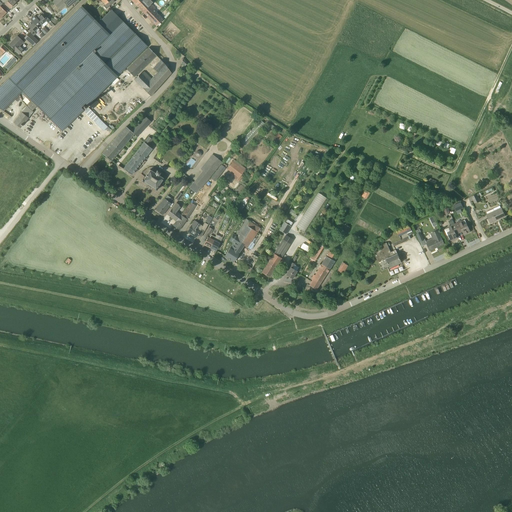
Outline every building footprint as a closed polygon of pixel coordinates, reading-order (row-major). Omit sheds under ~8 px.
[(10,9),(16,2),(17,0),(1,0),(10,9)] [(101,0),(105,4),(103,6),(106,9),(115,2),(113,0),(101,0)] [(141,0),(137,6),(144,13),(152,4),(154,1),(152,0),(141,0)] [(156,26),(160,23),(164,19),(154,10),(156,8),(152,4),(144,13),(156,26)] [(0,108),(3,111),(26,88),(28,90),(23,95),(31,102),(27,106),(22,112),(13,123),(20,128),(29,118),(33,112),(32,111),(36,107),(38,108),(38,107),(42,111),(52,121),(62,131),(83,110),(81,107),(85,103),(88,106),(148,46),(112,10),(98,23),(95,20),(81,6),(0,86),(0,108)] [(41,23),(42,24),(43,24),(46,21),(48,23),(50,21),(46,16),(42,12),(40,14),(36,17),(41,23)] [(38,28),(42,24),(41,23),(36,17),(35,16),(30,20),(32,21),(37,27),(38,28)] [(38,28),(37,27),(32,21),(28,25),(31,29),(29,30),(34,35),(40,30),(38,28)] [(34,46),(38,41),(29,32),(25,38),(34,46)] [(19,54),(24,49),(20,46),(23,42),(17,35),(8,44),(19,54)] [(133,77),(156,55),(149,48),(126,70),(133,77)] [(134,81),(150,96),(171,73),(161,60),(159,62),(153,68),(158,73),(152,79),(146,74),(145,75),(142,72),(134,81)] [(112,87),(103,96),(107,99),(115,91),(112,87)] [(135,126),(131,131),(134,134),(137,137),(141,132),(135,126)] [(111,161),(134,134),(131,131),(126,127),(118,135),(102,154),(111,161)] [(276,132),(270,139),(276,144),(282,137),(276,132)] [(148,136),(136,151),(145,157),(152,149),(150,147),(148,146),(153,140),(148,136)] [(138,166),(145,157),(136,151),(130,160),(138,166)] [(201,189),(222,162),(212,154),(200,169),(203,171),(193,182),(201,189)] [(126,164),(123,169),(132,175),(135,170),(138,166),(130,160),(126,164)] [(237,181),(244,171),(232,162),(227,169),(230,172),(228,174),(237,181)] [(201,191),(200,191),(196,196),(185,211),(182,215),(177,221),(173,226),(179,230),(187,218),(190,214),(205,193),(206,193),(224,171),(226,168),(225,168),(227,166),(224,164),(223,166),(221,165),(211,178),(201,191)] [(143,181),(149,185),(155,189),(155,190),(156,191),(157,189),(163,179),(158,176),(160,173),(157,171),(155,174),(149,171),(143,180),(142,181),(143,182),(143,181)] [(233,188),(235,190),(240,183),(228,174),(222,182),(232,190),(233,188)] [(367,199),(370,193),(365,190),(362,196),(367,199)] [(180,192),(175,198),(178,201),(180,199),(183,194),(180,192)] [(297,227),(305,232),(326,198),(318,192),(297,227)] [(475,204),(480,201),(477,196),(477,195),(472,197),(475,204)] [(162,215),(169,207),(171,204),(164,198),(162,202),(155,210),(162,215)] [(181,206),(177,202),(172,208),(167,214),(177,221),(182,215),(177,212),(181,206)] [(501,208),(499,206),(486,212),(487,214),(486,214),(488,219),(490,218),(492,222),(505,216),(501,208)] [(201,231),(198,229),(201,224),(194,220),(194,221),(193,221),(190,225),(191,225),(187,231),(196,237),(201,231)] [(467,223),(465,220),(462,221),(456,224),(459,232),(462,230),(464,235),(468,233),(470,232),(466,223),(467,223)] [(286,234),(291,226),(284,222),(279,230),(286,234)] [(347,233),(350,227),(345,224),(342,230),(347,233)] [(454,240),(458,238),(455,233),(459,232),(456,224),(448,227),(450,231),(447,232),(451,240),(453,239),(454,240)] [(262,235),(258,233),(246,225),(238,236),(234,234),(230,241),(234,244),(225,257),(233,262),(243,246),(251,250),(262,235)] [(211,234),(213,230),(209,227),(204,235),(207,237),(209,233),(211,234)] [(430,251),(444,244),(438,230),(430,234),(433,240),(426,243),(430,251)] [(223,238),(216,234),(215,237),(213,236),(211,239),(213,240),(209,247),(216,251),(220,243),(223,238)] [(211,239),(213,236),(211,235),(209,237),(208,237),(204,245),(209,247),(213,240),(211,239)] [(269,277),(281,259),(293,240),(285,235),(273,254),(262,272),(269,277)] [(300,247),(308,252),(311,247),(303,243),(300,247)] [(391,252),(388,246),(387,243),(382,245),(375,256),(378,263),(386,259),(390,269),(399,265),(398,264),(401,262),(396,250),(391,252)] [(315,261),(324,247),(318,244),(310,258),(311,259),(310,261),(313,262),(314,261),(315,261)] [(316,290),(319,285),(337,257),(330,252),(309,285),(316,290)] [(293,279),(295,274),(297,271),(293,269),(295,264),(290,261),(287,268),(289,269),(286,275),(293,279)] [(344,272),(348,266),(343,262),(338,269),(342,271),(344,272)]
